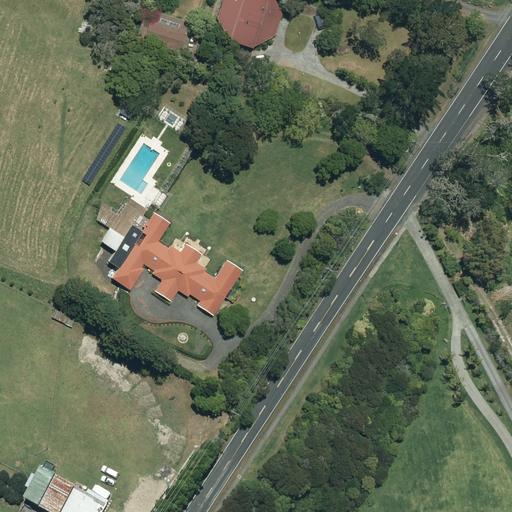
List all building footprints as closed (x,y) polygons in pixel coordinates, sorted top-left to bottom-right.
[(225,36),(250,45),(251,44),(273,34),(280,11),(274,0),(219,0),(214,15),(225,36)] [(313,8),(294,0),(291,9),(310,17),(313,8)] [(143,42),(178,54),(186,30),(185,29),(188,20),(152,9),(149,19),(141,17),(137,29),(146,33),(143,42)] [(247,52),(232,51),(232,60),(246,61),(247,52)] [(137,103),(126,96),(114,115),(125,122),(137,103)] [(152,109),(147,117),(181,141),(193,124),(166,106),(160,115),(152,109)] [(122,127),(115,123),(79,179),(86,184),(122,127)] [(118,207),(129,207),(129,200),(125,200),(125,195),(119,195),(119,200),(117,200),(118,207)] [(195,303),(211,314),(223,295),(226,297),(231,288),(229,287),(241,268),(225,258),(213,276),(202,270),(204,266),(194,260),(200,251),(184,241),(179,250),(168,243),(166,246),(156,239),(168,220),(152,211),(139,229),(130,223),(106,258),(115,265),(108,276),(128,289),(142,267),(140,265),(142,262),(152,269),(150,271),(160,277),(153,289),(169,299),(176,288),(186,294),(188,293),(198,299),(195,303)] [(116,511),(118,510),(38,466),(21,497),(47,511),(116,511)]
